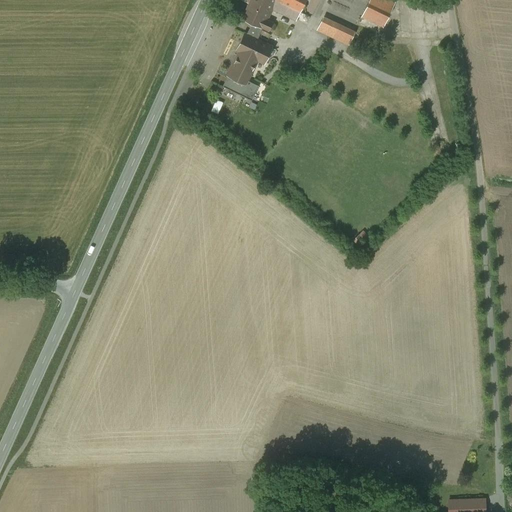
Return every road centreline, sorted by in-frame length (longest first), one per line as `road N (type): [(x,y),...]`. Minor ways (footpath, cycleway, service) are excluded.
road 1 (unclassified): [(500,511),(482,186),(448,0)]
road 2 (tertiary): [(207,0),(74,293)]
road 3 (tertiary): [(74,293),(0,453)]
